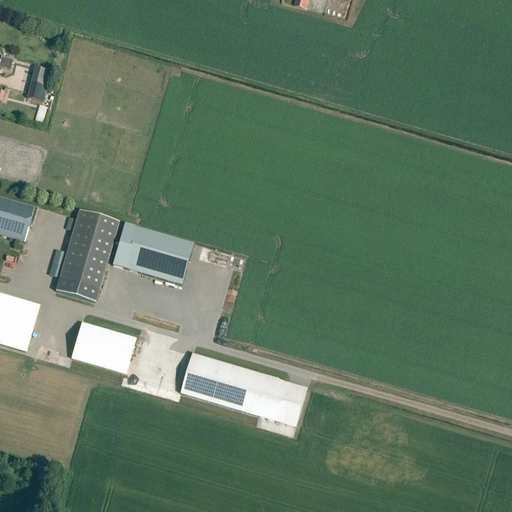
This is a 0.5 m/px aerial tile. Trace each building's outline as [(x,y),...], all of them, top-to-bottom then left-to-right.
[(306,12),(309,0),(295,0),(294,9),(306,12)] [(0,69),(10,72),(12,62),(1,59),(1,57),(0,57),(0,69)] [(35,69),(31,84),(46,88),(51,70),(48,70),(47,72),(35,69)] [(46,88),(31,84),(27,100),(43,104),(46,88)] [(40,106),(35,122),(43,124),(47,109),(40,106)] [(0,236),(24,244),(34,209),(0,199),(0,236)] [(95,305),(118,224),(79,213),(56,294),(95,305)] [(183,288),(195,248),(124,227),(112,267),(183,288)] [(39,308),(0,296),(0,346),(26,354),(39,308)] [(82,325),(72,361),(125,376),(135,341),(82,325)] [(192,357),(181,396),(277,424),(289,386),(192,357)]
